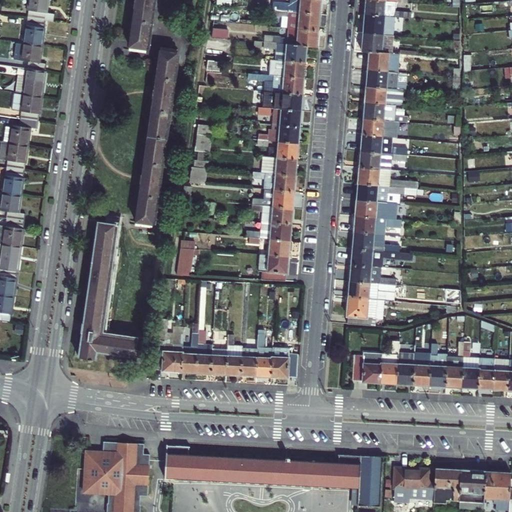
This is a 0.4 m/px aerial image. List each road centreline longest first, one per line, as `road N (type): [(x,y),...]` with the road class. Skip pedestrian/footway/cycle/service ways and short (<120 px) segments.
road 1 (residential): [(308,410),(343,0)]
road 2 (primary): [(47,387),(102,0)]
road 3 (primary): [(88,0),(35,385)]
road 4 (residential): [(45,401),(307,425)]
road 5 (residential): [(308,410),(47,387)]
road 6 (residential): [(307,425),(511,436)]
road 7 (residential): [(511,422),(308,410)]
